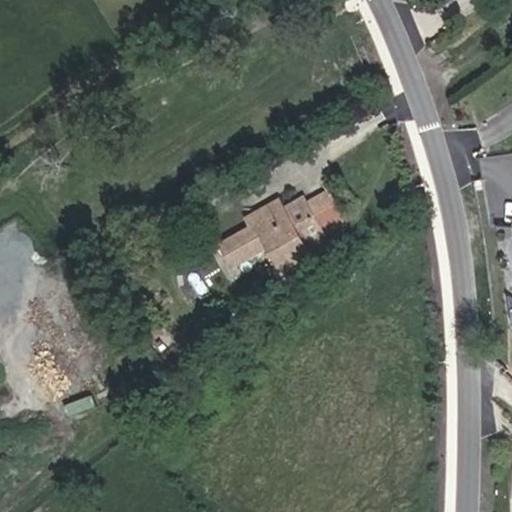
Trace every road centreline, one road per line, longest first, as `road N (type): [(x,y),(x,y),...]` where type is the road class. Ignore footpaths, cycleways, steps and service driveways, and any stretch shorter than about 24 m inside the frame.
road 1 (residential): [(467,511),(470,358),(457,239),(439,155),(378,0)]
road 2 (unknown): [(412,83),(280,176)]
